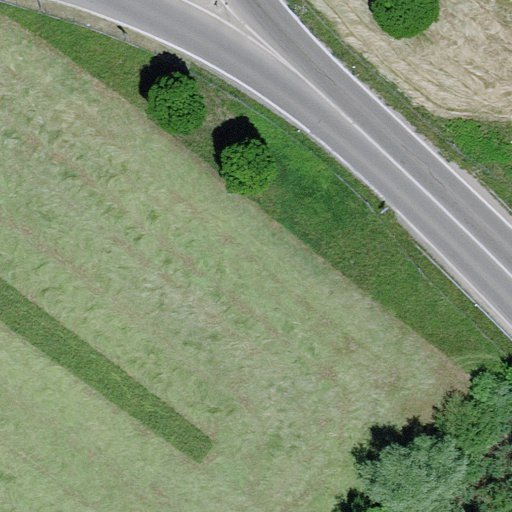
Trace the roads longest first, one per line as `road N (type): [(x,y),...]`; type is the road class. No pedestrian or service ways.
road 1 (trunk): [(511,278),(328,101)]
road 2 (trunk): [(122,0),(328,101)]
road 3 (trunk): [(328,101),(249,0)]
